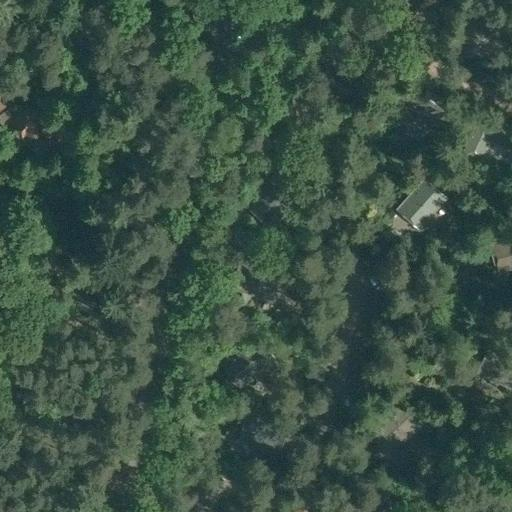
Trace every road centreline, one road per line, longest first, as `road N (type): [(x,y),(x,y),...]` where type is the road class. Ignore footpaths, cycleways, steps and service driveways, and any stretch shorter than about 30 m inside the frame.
road 1 (unclassified): [(125,511),(228,0)]
road 2 (unknown): [(130,487),(0,391)]
